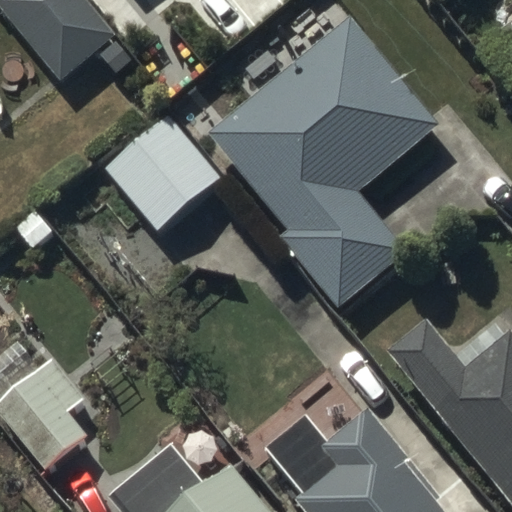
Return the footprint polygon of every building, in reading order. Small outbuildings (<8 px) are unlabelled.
[(117,37),(86,0),(0,0),(0,6),(63,82),(117,37)] [(436,124),(351,19),(209,134),(289,233),(283,238),(341,308),(406,255),(354,191),(436,124)] [(222,181),(169,118),(107,171),(160,234),(222,181)] [(427,322),(389,352),(511,505),(511,337),(468,373),(427,322)] [(85,399),(54,363),(43,373),(20,347),(0,364),(0,404),(0,405),(0,404),(0,421),(45,474),(88,438),(68,414),(85,399)] [(305,493),(295,502),(303,511),(475,511),(491,499),(466,470),(434,498),(405,464),(411,459),(365,407),(327,440),(308,418),(269,451),(305,493)] [(266,511),(230,466),(205,486),(174,447),(111,497),(122,511),(266,511)]
